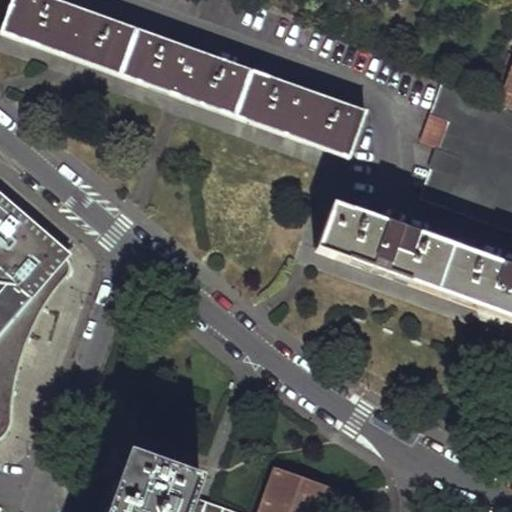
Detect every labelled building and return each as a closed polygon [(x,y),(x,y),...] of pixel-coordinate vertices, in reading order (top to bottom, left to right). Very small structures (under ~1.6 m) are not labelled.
[(40,0),(10,0),(0,29),(0,35),(16,41),(18,37),(351,159),(366,118),(40,0)] [(492,89),(488,103),(497,108),(498,106),(511,64),(511,57),(498,92),(492,89)] [(511,64),(498,106),(511,110),(511,64)] [(448,125),(422,202),(511,233),(511,114),(497,108),(488,103),(446,84),(443,83),(431,119),(448,125)] [(0,264),(28,292),(0,324),(0,442),(3,442),(6,437),(8,433),(10,427),(10,420),(11,407),(12,392),(14,379),(18,366),(27,336),(41,310),(47,302),(62,282),(65,277),(66,272),(65,267),(62,264),(70,254),(0,195),(0,264)] [(511,274),(334,210),(320,250),(378,271),(496,314),(511,319),(511,274)] [(0,264),(0,324),(28,292),(0,264)] [(101,511),(181,511),(188,493),(192,483),(121,458),(101,511)] [(345,511),(315,502),(299,496),(303,485),(271,474),(257,511),(345,511)] [(319,491),(303,485),(299,496),(315,502),(319,491)] [(240,511),(188,493),(181,511),(240,511)]
